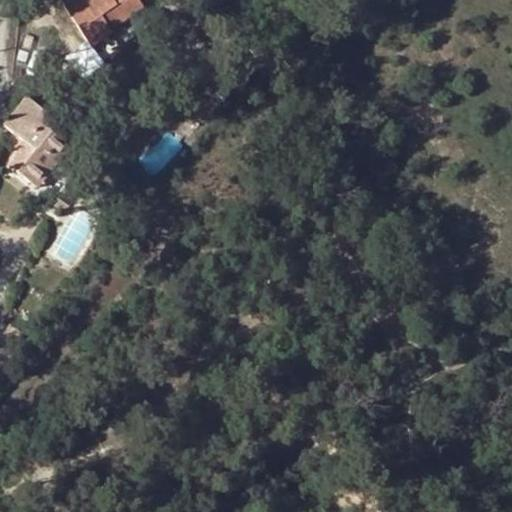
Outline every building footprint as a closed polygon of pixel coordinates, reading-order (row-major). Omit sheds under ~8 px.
[(73,0),(65,5),(92,43),(114,29),(105,15),(129,0),(73,0)] [(114,29),(144,8),(138,0),(129,0),(105,15),(114,29)] [(7,125),(39,154),(44,159),(37,167),(32,163),(22,174),(43,192),(62,166),(70,173),(84,156),(48,127),(55,119),(28,99),(7,125)] [(44,159),(39,154),(32,163),(37,167),(44,159)] [(62,166),(43,192),(51,198),(70,173),(62,166)] [(36,324),(21,314),(8,334),(23,344),(36,324)]
